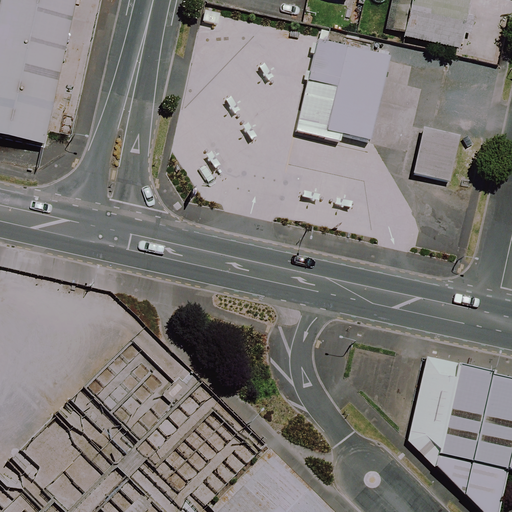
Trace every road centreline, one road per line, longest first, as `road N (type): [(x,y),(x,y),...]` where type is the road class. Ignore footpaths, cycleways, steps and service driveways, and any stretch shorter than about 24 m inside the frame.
road 1 (secondary): [(345,285),(102,226)]
road 2 (tertiary): [(102,226),(153,0)]
road 3 (unclassified): [(345,285),(322,307),(297,360),(342,446)]
road 4 (secondary): [(495,315),(455,314),(345,285)]
